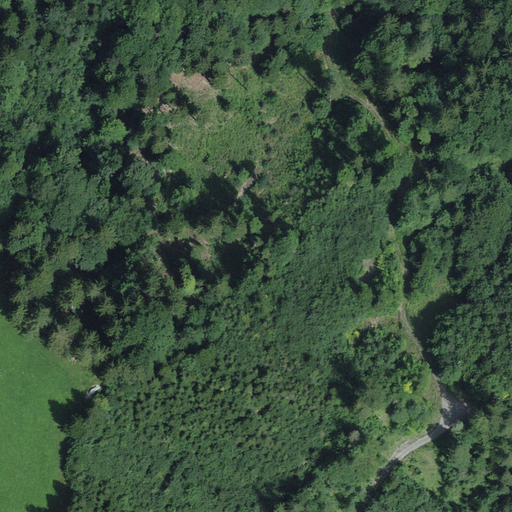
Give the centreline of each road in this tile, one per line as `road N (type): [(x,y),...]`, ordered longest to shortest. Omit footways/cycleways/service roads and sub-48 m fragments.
road 1 (track): [(442,386),(403,306),(407,273),(392,228),(406,161),(372,109),(338,80),(329,38),(339,0)]
road 2 (track): [(442,386),(449,406),(439,431),(387,469),(361,511)]
